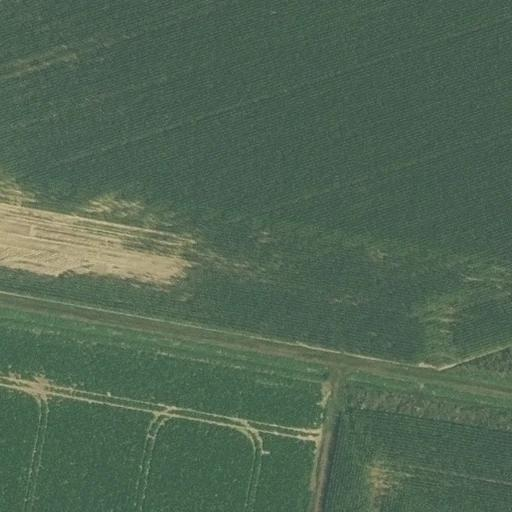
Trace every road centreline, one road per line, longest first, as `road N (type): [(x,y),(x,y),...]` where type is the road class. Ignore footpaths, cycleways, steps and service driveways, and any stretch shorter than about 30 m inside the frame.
road 1 (track): [(0,301),(511,395)]
road 2 (track): [(315,511),(342,365)]
